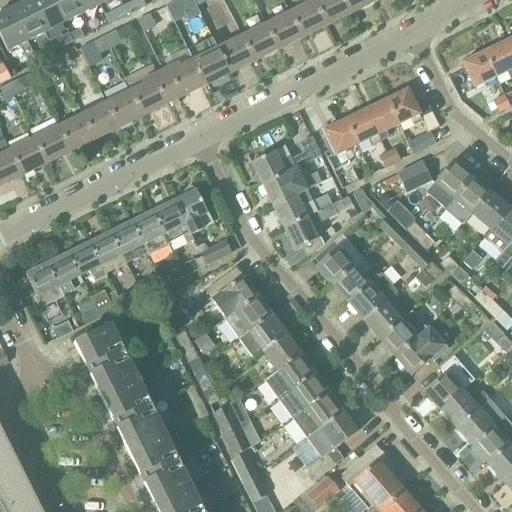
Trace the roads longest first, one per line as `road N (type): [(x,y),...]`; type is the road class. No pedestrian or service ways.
road 1 (residential): [(476,511),(242,228),(200,140)]
road 2 (residential): [(200,140),(408,35)]
road 3 (residential): [(0,234),(200,140)]
road 4 (residential): [(135,511),(71,383),(31,364)]
road 5 (residential): [(511,169),(453,117),(408,35)]
road 6 (residential): [(31,364),(20,408),(72,511)]
